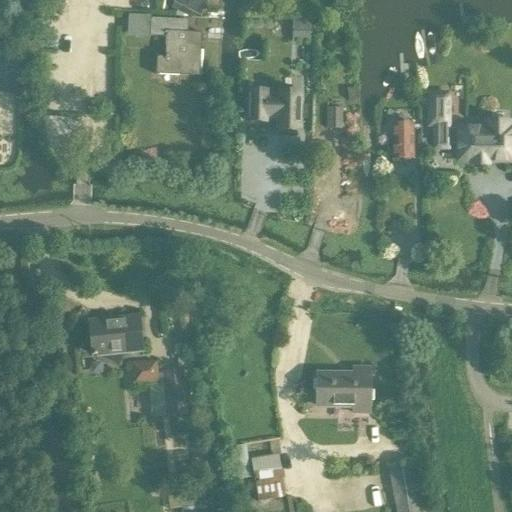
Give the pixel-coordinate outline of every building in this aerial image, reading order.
[(201,17),(209,0),(175,0),(174,3),(201,17)] [(201,77),(203,33),(188,32),(188,20),(151,18),(150,36),(167,37),(166,57),(158,57),(157,75),(201,77)] [(292,20),(292,32),(312,33),(313,21),(292,20)] [(248,89),(247,124),(268,125),(269,123),(277,123),(277,132),(301,132),(303,91),(279,91),(278,92),(270,92),(270,90),(248,89)] [(448,95),(429,95),(429,127),(435,127),(435,150),(448,150),(448,145),(448,130),(448,95)] [(341,129),(342,109),(327,109),(327,129),(341,129)] [(485,130),(448,130),(448,145),(458,145),(458,162),(472,162),(472,165),(487,165),(487,162),(511,161),(511,129),(509,130),(509,123),(485,123),(485,130)] [(393,160),(413,159),(412,125),(393,126),(393,160)] [(88,332),(78,352),(118,370),(125,353),(142,351),(139,318),(89,323),(90,333),(88,332)] [(156,363),(132,365),(133,384),(157,382),(156,363)] [(369,414),(370,370),(353,369),(353,377),(316,376),(316,406),(352,406),(352,413),(369,414)] [(183,372),(161,375),(165,417),(188,415),(183,372)] [(278,455),(250,459),(257,502),(284,498),(278,455)] [(426,511),(418,462),(388,467),(396,511),(426,511)] [(180,511),(208,511),(207,501),(205,501),(180,504),(180,511)]
